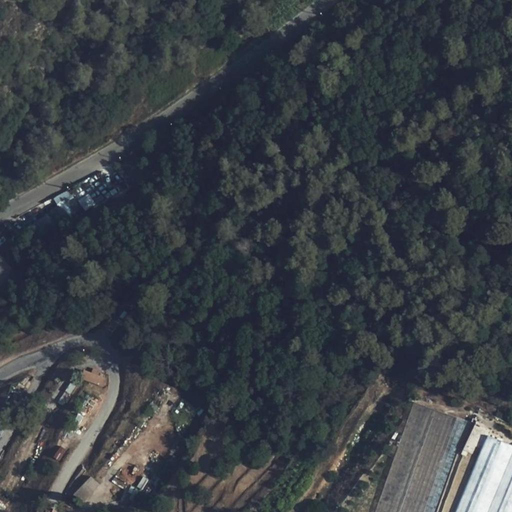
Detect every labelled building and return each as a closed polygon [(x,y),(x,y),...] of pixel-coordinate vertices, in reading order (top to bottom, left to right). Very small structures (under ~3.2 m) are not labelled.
[(71,189),(56,196),(65,216),(80,209),(71,189)] [(0,293),(19,276),(2,257),(0,259),(0,293)] [(106,379),(84,370),(81,377),(103,386),(106,379)] [(73,378),(65,391),(71,394),(79,382),(73,378)] [(65,391),(58,402),(63,405),(71,394),(65,391)] [(101,400),(87,392),(69,427),(82,434),(101,400)] [(400,511),(436,409),(414,401),(375,511),(400,511)] [(436,511),(468,420),(436,409),(400,511),(436,511)] [(486,437),(454,511),(487,511),(511,454),(511,444),(488,435),(487,438),(486,437)] [(67,450),(61,446),(54,457),(60,460),(67,450)] [(511,511),(511,454),(487,511),(511,511)] [(91,476),(74,494),(83,503),(100,485),(91,476)]
